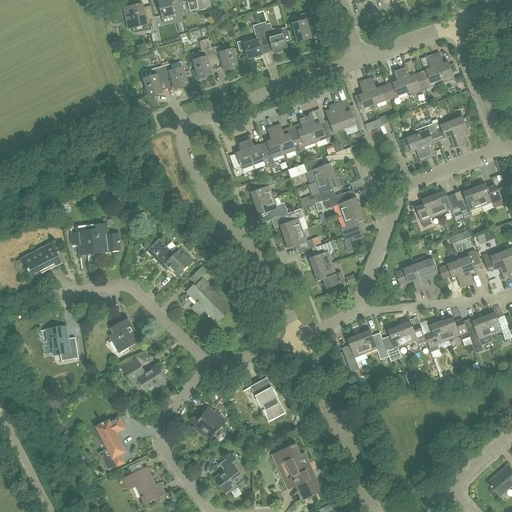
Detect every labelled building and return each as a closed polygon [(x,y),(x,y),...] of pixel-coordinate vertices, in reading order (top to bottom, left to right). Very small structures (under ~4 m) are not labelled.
[(175,15),(177,23),(184,22),(180,5),(174,7),(171,0),(160,0),(158,1),(162,19),(175,15)] [(197,0),(199,11),(212,8),(209,0),(188,0),(188,2),(197,0)] [(134,34),(144,32),(144,33),(156,30),(153,18),(147,19),(144,4),(124,8),(128,29),(133,28),(134,34)] [(293,24),(298,42),(312,38),(309,29),(316,27),(311,12),(302,15),(303,21),(293,24)] [(280,29),(281,33),(276,34),(275,28),(272,29),(270,23),(266,24),(266,22),(259,24),(268,53),(273,51),(274,52),(287,48),(285,41),(291,40),(287,24),(286,25),(287,27),(280,29)] [(241,53),(246,52),(248,59),(263,55),(263,54),(268,53),(259,24),(253,26),(254,28),(257,39),(245,43),(245,40),(237,43),(239,47),(240,51),(241,53)] [(202,51),(204,57),(193,61),(196,70),(193,71),(195,78),(198,78),(198,79),(199,78),(200,80),(207,78),(207,76),(212,75),(210,66),(216,64),(211,46),(209,39),(199,41),(202,51)] [(216,45),(211,46),(216,64),(222,62),(225,71),(238,67),(233,49),(223,52),(221,46),(217,47),(216,45)] [(440,52),(433,55),(443,84),(455,79),(453,73),(457,71),(454,64),(450,65),(449,62),(444,64),(440,52)] [(433,55),(426,57),(421,59),(424,68),(426,68),(427,70),(426,71),(432,88),(443,84),(433,55)] [(181,62),(162,67),(166,82),(173,80),(175,89),(188,85),(183,67),(183,68),(181,62)] [(399,67),(409,94),(411,94),(410,92),(420,88),(415,75),(410,77),(406,65),(399,67)] [(166,82),(162,67),(152,70),(154,76),(144,79),(149,97),(163,93),(160,84),(166,82)] [(397,81),(392,83),(387,85),(392,99),(397,97),(397,96),(407,93),(408,95),(409,94),(399,67),(393,70),(397,81)] [(366,80),(375,105),(392,99),(387,85),(377,88),(373,77),(366,80)] [(363,94),(359,95),(355,97),(360,111),(364,109),(373,105),(374,107),(376,107),(375,105),(366,80),(359,82),(363,94)] [(358,130),(362,128),(359,120),(356,110),(352,112),(351,111),(348,112),(347,109),(351,108),(347,99),(342,101),(342,102),(336,104),(339,112),(346,131),(348,130),(347,128),(356,125),(358,130)] [(325,123),(326,123),(330,134),(343,129),(344,132),(346,131),(339,112),(336,104),(329,106),(333,118),(329,119),(325,121),(325,123)] [(326,123),(325,123),(321,125),(320,122),(315,124),(311,113),(305,115),(315,143),(331,138),(330,134),(326,123)] [(461,114),(450,118),(461,146),(467,143),(463,132),(467,130),(461,114)] [(306,150),(305,147),(315,143),(305,115),(298,118),(301,124),(292,127),(301,152),(306,150)] [(439,141),(445,138),(450,137),(454,148),(461,146),(450,118),(433,125),(433,123),(433,124),(439,141)] [(295,151),(296,153),(301,152),(292,127),(283,131),(281,124),(274,126),(284,154),(285,155),(295,151)] [(429,145),(433,143),(439,141),(433,124),(416,130),(427,159),(433,156),(429,145)] [(267,142),(263,144),(270,164),(271,164),(268,156),(271,154),(273,159),(285,155),(284,154),(274,126),(267,129),(271,140),(267,142)] [(405,136),(406,138),(411,151),(416,150),(421,161),(427,159),(416,130),(416,132),(405,136)] [(266,166),(270,164),(263,144),(259,145),(258,145),(254,147),(250,136),(243,138),(253,166),(265,162),(266,166)] [(236,154),(230,156),(235,169),(241,167),(242,170),(253,166),(243,138),(236,140),(241,152),(236,154)] [(338,147),(331,148),(332,156),(340,155),(338,147)] [(312,171),(316,182),(335,175),(330,163),(324,166),(323,163),(320,164),(318,159),(304,164),(307,173),(312,171)] [(318,203),(330,198),(332,198),(330,193),(334,191),(333,189),(339,187),(335,175),(316,182),(320,193),(315,195),(318,203)] [(250,193),(255,204),(274,197),(270,186),(274,184),(271,176),(257,181),(259,187),(256,188),(257,190),(250,193)] [(486,184),(474,188),(481,207),(493,202),(495,207),(503,204),(497,190),(492,192),(491,189),(488,190),(486,184)] [(464,203),(459,205),(462,212),(464,219),(472,216),(471,211),(481,207),(474,188),(463,193),(465,199),(462,200),(464,203)] [(445,191),(433,196),(440,214),(451,210),(453,215),(462,212),(459,205),(456,198),(451,200),(450,196),(447,197),(445,191)] [(338,205),(342,216),(361,209),(357,198),(350,200),(349,197),(346,198),(344,193),(332,198),(330,198),(333,207),(338,205)] [(417,208),(416,208),(420,219),(416,220),(419,227),(423,226),(431,223),(430,218),(440,214),(433,196),(422,200),(424,206),(417,208)] [(274,197),(255,204),(259,215),(265,213),(268,221),(288,214),(284,203),(277,205),(274,197)] [(308,198),(302,201),(304,207),(311,204),(308,198)] [(365,221),(361,209),(342,216),(346,227),(341,229),(344,237),(358,232),(356,227),(360,226),(359,223),(365,221)] [(301,210),(272,220),(274,225),(280,222),(281,225),(279,226),(284,237),(303,230),(299,220),(304,218),(301,210)] [(306,231),(312,230),(309,217),(303,218),(306,231)] [(76,226),(77,232),(70,233),(72,245),(79,244),(81,255),(111,251),(111,252),(122,250),(120,233),(109,234),(107,224),(96,225),(96,224),(76,226)] [(307,241),(303,230),(284,237),(288,249),(294,246),(295,249),(299,248),(301,253),(315,248),(312,240),(307,241)] [(460,234),(450,237),(453,243),(462,239),(460,234)] [(160,239),(151,248),(157,255),(154,257),(163,266),(166,264),(177,276),(194,260),(182,248),(175,255),(160,239)] [(354,251),(350,240),(344,242),(348,253),(354,251)] [(309,258),(313,270),(332,263),(328,252),(333,250),(330,242),(316,248),(318,252),(314,253),(315,256),(309,258)] [(61,261),(52,243),(22,259),(31,277),(61,261)] [(511,248),(503,252),(502,250),(501,250),(500,250),(511,278),(511,277),(511,248)] [(501,250),(500,249),(483,255),(489,272),(495,270),(500,269),(504,280),(511,278),(500,250),(501,250)] [(475,250),(457,257),(468,286),(474,283),(470,272),(475,270),(474,269),(482,267),(475,250)] [(412,261),(413,263),(414,263),(424,290),(430,288),(426,276),(435,273),(434,270),(437,269),(433,258),(430,259),(430,258),(426,260),(424,257),(412,261)] [(443,280),(452,276),(453,278),(457,277),(461,288),(468,286),(457,257),(446,261),(447,265),(439,268),(443,280)] [(336,274),(332,263),(313,270),(318,281),(323,279),(324,282),(329,280),(331,286),(344,281),(341,272),(336,274)] [(395,272),(401,286),(413,281),(417,292),(424,290),(414,263),(413,263),(412,263),(413,266),(395,272)] [(208,271),(203,266),(190,278),(195,283),(208,271)] [(192,307),(200,315),(205,310),(218,323),(232,309),(203,279),(188,293),(198,302),(192,307)] [(502,331),(506,340),(510,338),(511,342),(511,333),(510,329),(506,319),(502,321),(500,317),(498,318),(495,312),(484,316),(491,336),(502,331)] [(484,354),(483,351),(484,350),(480,340),(491,336),(484,316),(472,321),(474,327),(472,328),(473,332),(468,333),(470,337),(474,347),(476,354),(477,353),(478,356),(484,354)] [(411,321),(399,326),(407,345),(418,341),(420,345),(428,342),(421,324),(418,317),(412,320),(414,327),(413,327),(411,321)] [(453,317),(442,321),(449,340),(460,336),(462,340),(470,337),(468,333),(464,323),(460,325),(458,322),(456,323),(453,317)] [(115,334),(111,337),(119,352),(140,340),(129,320),(112,329),(115,334)] [(433,332),(429,333),(426,322),(421,324),(428,342),(432,352),(440,349),(438,344),(449,340),(442,321),(430,326),(433,332)] [(389,341),(384,343),(389,356),(391,360),(401,356),(398,348),(407,345),(399,326),(388,330),(390,336),(387,337),(389,341)] [(62,361),(68,360),(68,362),(73,361),(73,360),(79,359),(76,338),(68,339),(66,327),(47,330),(49,342),(52,342),(55,355),(61,354),(62,361)] [(377,349),(381,359),(389,356),(384,343),(382,336),(376,338),(375,335),(373,336),(370,330),(359,334),(366,353),(377,349)] [(351,372),(359,368),(355,358),(366,353),(359,334),(347,339),(349,345),(347,346),(348,350),(343,352),(351,372)] [(132,383),(138,379),(141,384),(142,383),(149,393),(167,382),(157,366),(148,372),(147,371),(145,372),(137,358),(122,367),(132,383)] [(410,388),(419,385),(421,384),(418,377),(416,378),(415,374),(406,378),(410,388)] [(270,421),(285,413),(267,379),(252,387),(265,410),(264,410),(266,414),(267,414),(270,421)] [(48,402),(53,411),(64,406),(59,397),(48,402)] [(208,407),(193,427),(211,441),(226,420),(208,407)] [(96,427),(107,449),(112,458),(104,462),(108,470),(116,466),(117,467),(125,463),(121,455),(125,452),(118,439),(118,438),(116,434),(115,433),(125,429),(119,418),(110,423),(109,421),(104,423),(103,423),(101,424),(102,425),(96,427)] [(298,446),(297,443),(273,454),(289,489),(297,485),(303,497),(307,495),(308,497),(322,491),(305,453),(301,455),(297,446),(298,446)] [(234,466),(240,461),(234,453),(220,464),(225,470),(223,471),(224,473),(215,479),(226,494),(243,481),(236,471),(237,470),(234,466)] [(499,496),(511,485),(511,469),(508,465),(488,483),(499,496)] [(160,484),(155,486),(146,469),(125,479),(129,488),(136,485),(145,503),(165,493),(160,484)]
